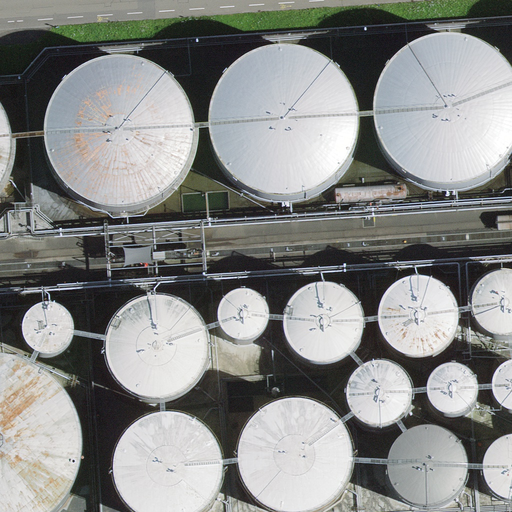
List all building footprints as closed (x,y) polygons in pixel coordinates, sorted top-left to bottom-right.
[(375,91),(371,120),(378,146),(392,169),(414,185),(440,192),(466,191),(491,181),(511,162),(511,159),(511,72),(508,66),(487,49),(461,40),(434,40),(409,50),(388,67),(375,91)] [(208,110),(205,138),(212,164),(228,186),(250,201),(276,208),(297,207),(322,197),(342,179),(355,156),(359,125),(352,100),(337,78),(315,62),(290,55),(263,57),(239,68),(220,86),(208,110)] [(141,73),(116,69),(92,72),(70,85),(53,104),(44,127),(43,150),(50,175),(65,195),(85,208),(110,215),(135,212),(151,206),(171,190),(184,168),(189,144),(188,130),(179,106),(163,86),(141,73)] [(511,282),(500,280),(489,283),(479,289),(473,299),(470,310),(471,320),(475,331),(483,339),(494,344),(502,345),(511,343),(511,282)] [(427,288),(418,287),(404,289),(392,296),(382,307),(378,320),(378,337),(384,350),(394,360),(406,366),(419,367),(433,364),(445,357),(453,346),(458,330),(456,316),(450,304),(440,294),(427,288)] [(333,292),(317,289),(303,292),(292,300),(283,311),(279,324),(280,338),(285,351),(295,361),(307,367),(318,369),(331,367),(344,360),(353,350),(358,337),(358,323),(354,310),(345,299),(333,292)] [(248,300),(237,298),(228,301),(220,306),(215,313),(213,321),(214,331),(217,339),(224,345),(232,349),(238,350),(247,348),(255,344),(260,337),(263,330),(264,321),(261,312),(256,305),(248,300)] [(177,310),(151,303),(132,307),(116,316),(104,330),(98,348),(99,371),(107,388),(120,401),(137,409),(152,411),(170,407),(186,398),(198,383),(202,374),(205,356),(201,337),(191,321),(177,310)] [(43,312),(35,312),(27,315),(20,321),(16,328),(14,338),(16,347),(21,354),(28,359),(36,362),(42,362),(50,359),(57,354),(63,345),(64,337),(63,328),(58,321),(52,315),(43,312)] [(15,368),(0,365),(0,511),(54,511),(66,498),(77,466),(76,435),(64,406),(43,383),(15,368)] [(381,368),(369,368),(358,372),(349,379),(343,389),(341,400),(342,407),(347,418),(354,426),(364,432),(374,433),(385,431),(395,426),(402,417),(407,401),(405,390),(400,380),(392,373),(381,368)] [(511,372),(508,373),(501,378),(496,384),(493,392),(493,398),(495,406),(500,413),(507,418),(511,419),(511,372)] [(454,376),(447,375),(438,377),(431,382),(425,388),(423,397),(423,407),(427,415),(433,421),(441,425),(448,426),(457,424),(464,419),(470,413),(473,402),(472,394),(468,386),(462,380),(454,376)] [(305,414),(287,413),(268,418),(252,429),(240,445),(235,464),(238,488),(248,506),(255,511),(329,511),(342,497),(349,472),(347,453),(338,435),(323,422),(305,414)] [(110,462),(107,483),(113,502),(119,511),(208,511),(210,510),(219,492),(220,472),(214,453),(203,437),(186,426),(170,422),(151,423),(133,431),(118,444),(110,462)] [(434,438),(419,437),(406,441),(394,449),(388,457),(383,470),(383,484),(386,493),(394,505),(404,511),(442,511),(448,509),(457,499),(463,485),(463,471),(456,454),(446,444),(434,438)] [(511,444),(502,447),(492,452),(484,461),(480,472),(480,482),(484,493),(491,502),(500,508),(510,510),(511,509),(511,444)]
